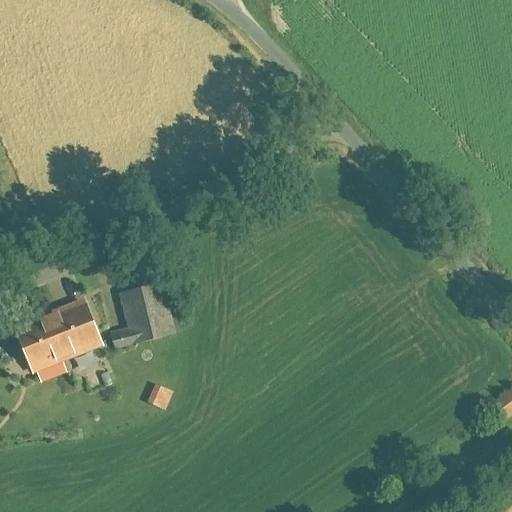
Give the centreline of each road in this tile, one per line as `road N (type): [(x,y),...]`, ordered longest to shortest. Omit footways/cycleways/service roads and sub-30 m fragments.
road 1 (residential): [(0,254),(337,124)]
road 2 (unclassified): [(337,124),(511,321)]
road 3 (unclassified): [(228,0),(337,124)]
